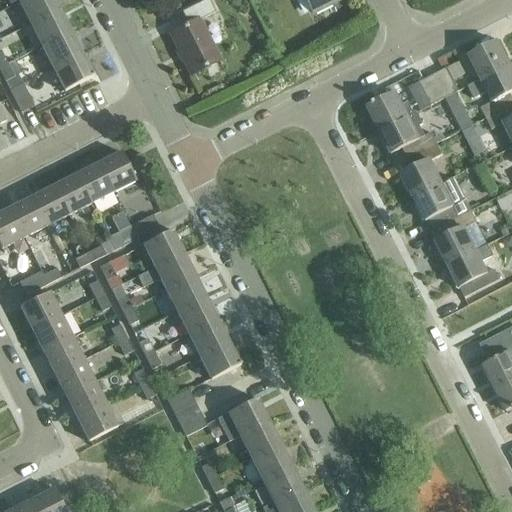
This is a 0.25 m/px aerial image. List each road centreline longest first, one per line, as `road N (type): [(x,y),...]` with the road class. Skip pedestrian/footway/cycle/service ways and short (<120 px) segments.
road 1 (residential): [(511,503),(311,102)]
road 2 (residential): [(365,511),(189,164)]
road 3 (residential): [(0,178),(155,99)]
road 4 (residential): [(0,466),(44,444),(0,353)]
road 5 (residential): [(189,164),(311,102)]
